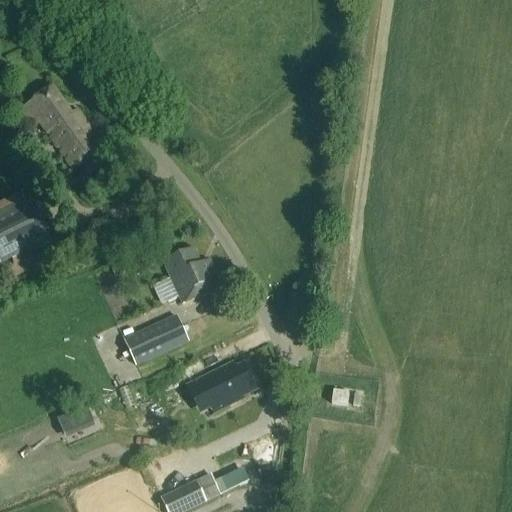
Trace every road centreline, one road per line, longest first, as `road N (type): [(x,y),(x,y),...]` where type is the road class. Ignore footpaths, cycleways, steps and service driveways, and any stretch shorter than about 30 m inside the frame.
road 1 (unclassified): [(291,358),(200,204),(29,0)]
road 2 (track): [(280,511),(299,374),(291,358)]
